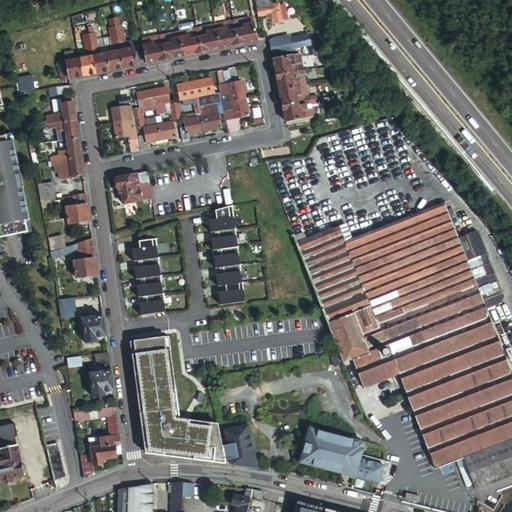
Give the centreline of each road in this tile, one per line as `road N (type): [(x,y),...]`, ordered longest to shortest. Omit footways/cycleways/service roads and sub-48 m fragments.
road 1 (residential): [(91,174),(80,89),(259,52),(275,135)]
road 2 (trunk): [(342,0),(511,198)]
road 3 (tertiary): [(383,511),(250,477),(136,471)]
road 4 (motorway): [(511,162),(375,0)]
road 5 (residential): [(114,333),(203,319),(189,219)]
road 6 (residential): [(275,135),(91,174)]
road 7 (unclassified): [(114,333),(91,174)]
road 8 (unclassified): [(136,471),(114,333)]
